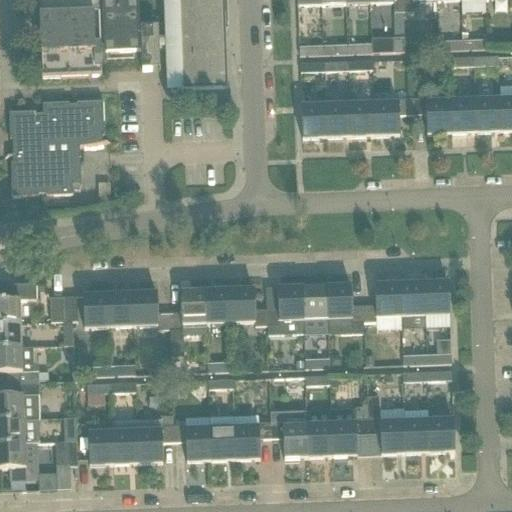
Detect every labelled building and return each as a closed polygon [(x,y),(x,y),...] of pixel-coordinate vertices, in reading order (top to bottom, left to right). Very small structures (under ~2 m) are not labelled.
[(38,0),(41,81),(102,79),(101,55),(98,0),(38,0)] [(175,0),(176,19),(174,19),(176,92),(224,90),(222,29),(217,29),(216,18),(222,17),(221,0),(175,0)] [(296,0),(297,11),(317,10),(321,10),(320,0),(296,0)] [(320,0),(321,10),(345,9),(344,0),(320,0)] [(369,8),(368,0),(344,0),(345,9),(369,8)] [(368,0),(369,8),(394,7),(394,16),(403,15),(402,0),(368,0)] [(436,5),(435,0),(402,0),(403,15),(413,15),(413,6),(436,5)] [(511,0),(484,0),(485,3),(491,3),(509,3),(510,11),(511,11),(511,0)] [(141,53),(142,73),(152,73),(158,53),(158,43),(153,43),(153,31),(143,31),(143,34),(137,35),(136,8),(124,9),(124,6),(104,7),(106,55),(107,55),(107,49),(119,49),(119,54),(141,53)] [(404,56),(404,41),(392,41),(392,57),(404,56)] [(462,54),(461,44),(438,45),(439,54),(462,54)] [(487,53),(486,44),(461,44),(462,54),(487,53)] [(371,56),(370,47),(346,49),(346,58),(371,56)] [(346,58),(346,49),(322,50),(323,59),(346,58)] [(323,59),(322,50),(299,51),(299,60),(323,59)] [(472,71),(472,61),(449,62),(449,71),(472,71)] [(498,70),(497,61),(472,61),(472,71),(498,70)] [(371,74),(371,65),(347,66),(347,75),(371,74)] [(347,75),(347,66),(323,67),(323,76),(347,75)] [(323,76),(323,67),(300,67),(300,77),(323,76)] [(399,140),(399,120),(410,119),(410,102),(397,103),(397,108),(372,109),(373,141),(399,140)] [(450,138),(449,106),(425,107),(425,102),(410,102),(410,119),(426,119),(427,139),(450,138)] [(511,103),(497,104),(499,136),(511,135),(511,103)] [(499,136),(497,104),(474,105),(475,137),(499,136)] [(46,197),(46,199),(72,198),(72,188),(79,188),(80,190),(81,190),(79,150),(112,145),(111,144),(102,145),(102,139),(104,139),(103,105),(76,106),(76,108),(69,108),(69,106),(42,107),(43,117),(35,118),(35,115),(9,116),(10,143),(16,143),(17,158),(3,160),(3,161),(13,160),(13,166),(11,166),(12,200),(38,199),(38,197),(46,197)] [(475,137),(474,105),(449,106),(450,138),(475,137)] [(373,141),(372,109),(348,110),(349,141),(373,141)] [(325,142),(324,110),(301,111),(302,143),(325,142)] [(349,141),(348,110),(324,110),(325,142),(349,141)] [(0,328),(20,328),(19,304),(36,303),(36,287),(6,289),(6,304),(0,303),(0,328)] [(449,331),(448,287),(423,288),(424,332),(449,331)] [(424,332),(423,288),(399,289),(400,321),(401,333),(424,332)] [(377,322),(400,321),(399,289),(375,290),(375,310),(363,310),(364,327),(377,327),(377,322)] [(351,311),(351,291),(326,292),(327,323),(328,337),(330,337),(330,338),(363,337),(363,327),(364,327),(363,310),(351,311)] [(327,323),(326,292),(302,293),(304,324),(304,338),(328,337),(327,323)] [(304,324),(302,293),(277,293),(278,313),(266,314),(267,331),(267,339),(304,338),(304,324)] [(254,294),(230,295),(231,327),(255,326),(256,331),(267,331),(266,314),(254,314),(254,294)] [(206,328),(231,327),(230,295),(205,296),(206,328)] [(206,328),(205,296),(180,297),(181,317),(169,317),(170,334),(182,334),(182,329),(206,328)] [(156,298),(132,299),(133,331),(158,330),(158,335),(170,334),(169,317),(157,318),(156,298)] [(132,299),(107,300),(109,332),(133,331),(132,299)] [(109,332),(107,300),(83,301),(84,333),(109,332)] [(51,326),(62,326),(72,325),(76,325),(75,301),(50,302),(51,326)] [(72,325),(62,326),(63,350),(73,349),(72,325)] [(20,328),(0,328),(0,352),(21,352),(20,328)] [(182,334),(170,334),(170,342),(171,357),(171,360),(183,360),(183,357),(183,342),(183,340),(182,336),(182,334)] [(39,375),(33,375),(33,352),(21,352),(0,352),(0,377),(6,377),(6,388),(39,387),(39,375)] [(451,368),(451,358),(427,359),(427,368),(451,368)] [(427,368),(427,359),(403,360),(403,369),(427,368)] [(305,364),(305,373),(305,374),(329,373),(329,363),(305,364)] [(235,367),(208,368),(208,377),(236,376),(235,367)] [(110,381),(136,379),(136,370),(110,371),(110,381)] [(110,381),(110,371),(87,372),(87,382),(110,381)] [(427,385),(427,376),(403,377),(403,386),(427,385)] [(451,385),(451,376),(427,376),(427,385),(451,385)] [(331,389),(330,379),(305,380),(305,390),(331,389)] [(234,393),(233,383),(208,384),(209,394),(234,393)] [(0,424),(40,423),(39,399),(39,387),(6,388),(7,400),(0,400),(0,424)] [(136,397),(136,387),(110,388),(111,398),(136,397)] [(111,398),(110,388),(88,389),(88,399),(111,398)] [(368,440),(367,411),(355,411),(355,414),(331,415),(331,429),(332,461),(357,460),(356,440),(368,440)] [(331,429),(331,415),(306,415),(307,430),(307,431),(309,462),(332,461),(331,429)] [(75,421),(66,421),(67,447),(76,446),(75,421)] [(0,449),(24,448),(40,448),(40,423),(0,424),(0,449)] [(431,457),(430,425),(405,426),(406,458),(423,457),(431,457)] [(454,456),(453,425),(430,425),(431,457),(454,456)] [(260,463),(259,443),(271,443),(270,426),(258,427),(258,432),(234,433),(235,464),(260,463)] [(309,462),(307,431),(283,431),(282,426),(270,426),(271,443),(283,443),(284,463),(302,462),(309,462)] [(406,458),(405,426),(368,427),(368,440),(380,439),(381,459),(393,459),(406,458)] [(173,447),(173,430),(161,430),(161,436),(136,436),(138,468),(163,467),(162,447),(173,447)] [(186,466),(211,465),(210,434),(185,435),(185,430),(173,430),(173,447),(186,446),(186,466)] [(234,433),(210,434),(211,465),(235,464),(234,433)] [(138,468),(136,436),(112,437),(113,469),(120,469),(138,468)] [(113,469),(112,437),(88,438),(89,470),(113,469)] [(76,446),(67,447),(55,447),(56,471),(77,470),(76,446)] [(37,482),(36,448),(24,448),(0,449),(0,473),(9,473),(9,483),(37,482)]
